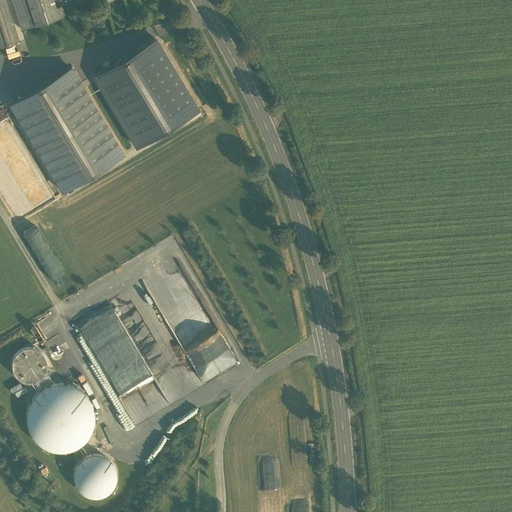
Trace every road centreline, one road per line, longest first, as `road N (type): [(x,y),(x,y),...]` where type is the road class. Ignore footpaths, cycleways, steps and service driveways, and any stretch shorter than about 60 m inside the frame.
road 1 (secondary): [(328,334),(277,155),(198,0)]
road 2 (residential): [(220,511),(222,422),(248,382),(328,334)]
road 3 (secondary): [(347,511),(328,334)]
